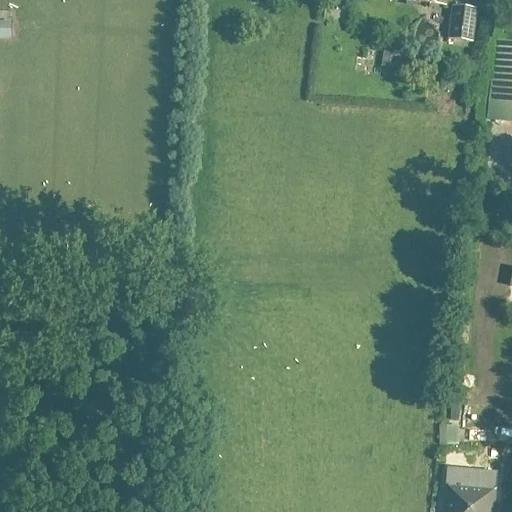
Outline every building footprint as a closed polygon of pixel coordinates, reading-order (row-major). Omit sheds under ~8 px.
[(451,6),(447,39),(473,43),(477,10),(451,6)] [(10,21),(0,21),(0,38),(10,38),(10,21)] [(383,51),(381,68),(397,70),(399,53),(383,51)] [(511,80),(490,78),(487,120),(511,122),(511,80)] [(448,449),(458,449),(458,430),(447,430),(448,449)] [(492,511),(494,489),(446,485),(443,511),(492,511)]
